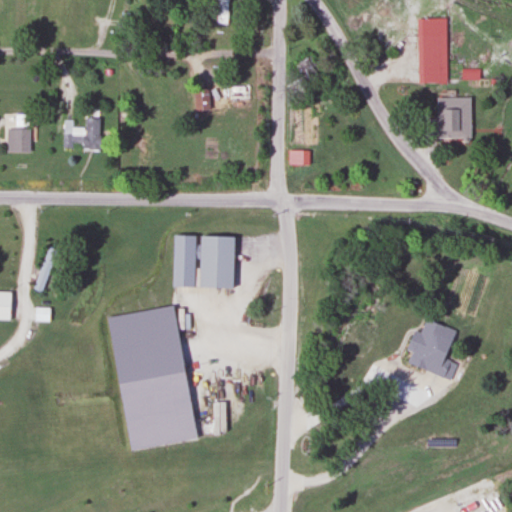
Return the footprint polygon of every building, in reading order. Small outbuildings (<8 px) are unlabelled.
[(228,24),(228,0),(215,0),(216,24),(228,24)] [(445,83),(445,18),(415,18),(415,83),(445,83)] [(462,70),(462,78),(477,78),(477,70),(462,70)] [(227,112),(247,112),(247,84),(227,84),(227,112)] [(216,88),(196,88),(196,104),(216,104),(216,88)] [(469,98),(435,98),(435,137),(469,137),(469,98)] [(97,117),(83,117),(83,126),(74,126),(74,119),(62,119),(62,147),(97,147),(97,117)] [(28,151),(28,127),(4,127),(4,151),(28,151)] [(220,145),(220,133),(190,133),(190,160),(211,160),(211,145),(220,145)] [(307,150),(286,150),(286,165),(307,165),(307,150)] [(231,287),(232,236),(196,235),(171,234),(170,286),(231,287)] [(31,288),(40,292),(55,250),(46,246),(31,288)] [(0,318),(9,319),(9,291),(0,290),(0,318)] [(189,312),(177,312),(176,328),(188,328),(189,312)] [(405,351),(410,352),(406,364),(449,380),(455,364),(442,359),(453,330),(423,319),(419,332),(412,330),(405,351)] [(211,402),(211,435),(224,435),(223,402),(211,402)]
